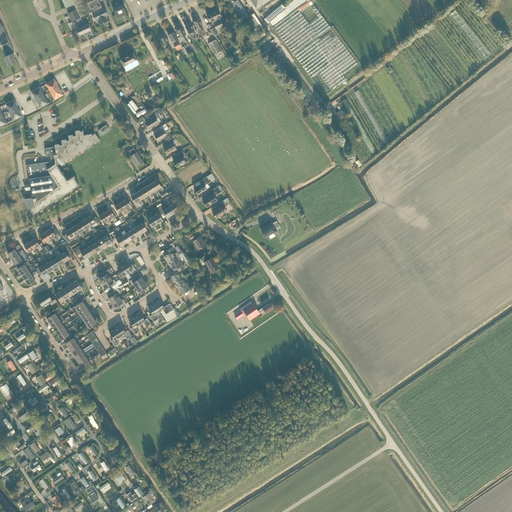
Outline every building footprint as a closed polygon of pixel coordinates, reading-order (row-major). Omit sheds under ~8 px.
[(98,0),(64,0),(68,7),(74,4),(80,17),(92,11),(93,13),(92,14),(96,21),(98,20),(100,24),(107,21),(105,16),(107,15),(104,8),(95,12),(94,11),(101,7),(98,0)] [(126,13),(122,4),(125,3),(123,0),(116,0),(119,5),(113,8),(117,18),(126,13)] [(251,0),(257,8),(269,0),(251,0)] [(281,4),(264,18),(268,24),(269,22),(272,26),(272,25),(294,54),(325,96),(344,82),(346,84),(348,83),(346,80),(347,79),(345,77),(343,74),(359,62),(332,25),(330,27),(312,3),(310,0),(293,0),(291,1),(287,5),(284,7),(281,4)] [(71,21),(79,17),(75,10),(68,14),(71,21)] [(223,26),(219,17),(221,16),(218,10),(212,13),(215,19),(217,21),(220,28),(223,26)] [(215,19),(212,13),(207,15),(210,21),(211,20),(213,24),(216,30),(220,28),(217,21),(215,19)] [(78,19),(85,32),(90,30),(87,24),(85,25),(83,21),(82,21),(81,18),(78,19)] [(85,32),(78,19),(76,20),(78,24),(79,27),(76,29),(79,35),(85,32)] [(202,26),(199,19),(193,22),(197,29),(199,32),(201,37),(205,34),(203,30),(201,31),(199,27),(202,26)] [(14,52),(4,30),(3,26),(2,27),(0,22),(0,43),(0,45),(1,44),(6,56),(4,56),(6,61),(5,62),(7,65),(8,65),(15,62),(12,53),(14,52)] [(188,33),(190,37),(192,40),(197,38),(195,34),(194,35),(193,33),(192,34),(191,32),(194,30),(191,23),(185,26),(188,33)] [(186,47),(189,45),(186,41),(185,39),(183,36),(186,34),(182,27),(176,30),(181,40),(186,47)] [(265,29),(253,39),(259,45),(270,35),(265,29)] [(174,45),(176,48),(177,51),(182,48),(178,42),(175,40),(177,38),(174,32),(168,35),(174,45)] [(166,49),(169,55),(173,52),(169,46),(168,47),(166,44),(169,42),(165,36),(160,39),(163,45),(165,49),(166,49)] [(221,50),(215,40),(209,43),(215,54),(221,50)] [(190,44),(194,50),(196,53),(199,51),(197,48),(193,42),(190,44)] [(133,53),(120,59),(126,70),(139,64),(133,53)] [(59,87),(54,79),(45,84),(50,92),(59,87)] [(44,95),(39,87),(31,92),(35,100),(44,95)] [(63,95),(59,87),(50,92),(54,100),(63,95)] [(382,143),(388,140),(360,89),(354,91),(382,143)] [(35,100),(40,108),(49,103),(44,95),(35,100)] [(342,99),(350,114),(353,112),(354,116),(355,115),(346,97),(342,99)] [(18,108),(14,99),(5,104),(9,112),(18,108)] [(18,108),(9,112),(13,121),(22,117),(18,108)] [(159,124),(158,123),(161,121),(158,117),(156,113),(155,112),(149,116),(151,119),(145,123),(149,129),(154,125),(155,126),(159,124)] [(164,131),(168,129),(165,124),(160,127),(161,130),(154,135),(158,141),(166,136),(164,131)] [(106,125),(97,131),(98,131),(101,136),(109,130),(106,125)] [(55,147),(45,148),(47,156),(50,156),(51,161),(54,161),(55,163),(56,165),(59,163),(60,165),(64,163),(63,162),(65,161),(65,162),(72,158),(71,157),(72,156),(73,157),(78,154),(79,153),(78,152),(79,151),(80,152),(86,148),(87,148),(86,147),(88,146),(88,147),(94,143),(93,142),(94,141),(95,142),(99,140),(95,133),(94,133),(92,133),(83,135),(83,129),(75,131),(76,135),(73,136),(72,134),(68,135),(69,140),(66,140),(66,139),(61,140),(62,145),(59,145),(59,144),(54,144),(55,147)] [(176,149),(175,148),(173,144),(177,142),(174,137),(168,140),(170,143),(163,147),(167,154),(172,151),(173,152),(176,149)] [(142,162),(136,152),(134,148),(128,152),(136,166),(142,162)] [(179,157),(173,161),(177,167),(185,162),(182,158),(185,156),(182,151),(177,154),(179,157)] [(29,198),(24,199),(25,201),(30,210),(33,215),(36,213),(41,210),(42,211),(41,210),(56,200),(57,201),(56,200),(71,190),(71,191),(72,191),(71,190),(79,185),(78,183),(77,183),(74,178),(75,177),(74,175),(70,178),(67,180),(62,173),(63,172),(62,172),(57,166),(56,165),(55,163),(54,161),(51,161),(46,162),(40,163),(26,165),(27,170),(29,183),(27,184),(28,190),(30,189),(31,193),(32,197),(29,198)] [(210,182),(206,176),(199,181),(201,184),(194,189),(197,194),(206,189),(204,186),(210,182)] [(161,186),(156,180),(151,183),(155,190),(156,189),(159,187),(162,191),(164,190),(161,186)] [(151,183),(146,186),(150,193),(151,193),(154,191),(158,196),(160,195),(156,189),(155,190),(151,183)] [(141,189),(145,196),(146,196),(149,194),(151,197),(153,196),(151,193),(150,193),(146,186),(141,189)] [(206,207),(217,200),(214,196),(221,192),(217,186),(208,192),(210,196),(202,200),(206,207)] [(141,189),(136,193),(140,200),(141,199),(144,197),(146,201),(148,199),(146,196),(145,196),(141,189)] [(140,200),(136,193),(131,196),(135,203),(139,200),(141,204),(143,203),(141,199),(140,200)] [(227,205),(225,203),(229,200),(227,198),(224,200),(218,203),(220,207),(212,212),(216,218),(226,212),(223,207),(227,205)] [(127,214),(129,212),(126,208),(130,206),(128,202),(126,199),(120,203),(127,214)] [(165,204),(167,207),(168,207),(172,214),(177,211),(173,204),(169,206),(167,202),(165,204)] [(122,210),(125,215),(127,214),(120,203),(115,206),(119,212),(122,210)] [(167,217),(172,214),(168,207),(167,207),(165,209),(162,205),(158,208),(161,212),(163,211),(167,217)] [(116,220),(109,209),(104,213),(108,219),(111,217),(112,218),(114,222),(116,220)] [(149,213),(151,217),(152,217),(157,224),(162,220),(158,213),(154,216),(151,212),(149,213)] [(103,222),(106,220),(109,225),(111,224),(108,219),(104,213),(99,216),(103,222)] [(89,226),(92,230),(94,229),(91,225),(95,222),(91,215),(86,218),(90,225),(89,226)] [(152,217),(151,217),(148,219),(146,215),(144,217),(146,221),(147,220),(151,227),(157,224),(152,217)] [(86,228),(89,226),(90,225),(86,218),(81,222),(85,229),(84,229),(86,233),(88,232),(86,228)] [(264,228),(260,230),(264,237),(268,235),(268,236),(277,231),(276,229),(280,227),(276,221),(273,223),(272,222),(264,227),(264,228)] [(81,231),(84,229),(85,229),(81,222),(75,225),(80,232),(79,232),(81,236),(83,239),(85,237),(83,235),(81,231)] [(136,227),(137,226),(141,233),(146,230),(142,223),(138,226),(136,222),(134,223),(136,227)] [(75,238),(76,239),(78,243),(80,241),(76,234),(79,232),(80,232),(75,225),(70,228),(75,235),(74,236),(75,238)] [(140,234),(141,233),(137,226),(136,227),(133,229),(130,225),(128,226),(131,230),(132,229),(136,236),(140,234)] [(51,228),(45,232),(52,242),(53,242),(50,238),(54,236),(56,240),(58,239),(57,237),(56,235),(55,235),(51,228)] [(75,235),(70,228),(65,231),(67,234),(63,236),(67,243),(72,240),(75,238),(74,236),(75,235)] [(126,233),(131,240),(136,236),(132,229),(131,230),(128,232),(125,228),(123,229),(126,233)] [(120,236),(121,236),(126,243),(126,242),(131,240),(126,233),(122,235),(120,231),(118,233),(120,236)] [(51,243),(52,242),(45,232),(40,235),(44,242),(48,239),(51,243)] [(101,239),(101,238),(106,245),(111,242),(110,241),(113,239),(112,238),(109,232),(106,234),(106,236),(103,238),(101,234),(99,235),(101,239)] [(120,236),(117,238),(115,234),(113,236),(115,240),(116,239),(120,246),(126,243),(121,236),(120,236)] [(195,239),(193,237),(194,237),(192,234),(186,238),(188,241),(191,239),(192,241),(198,249),(205,245),(199,236),(195,239)] [(100,249),(106,245),(101,238),(101,239),(98,241),(95,237),(93,238),(96,242),(100,249)] [(35,238),(30,242),(36,252),(37,252),(34,248),(38,246),(40,250),(42,248),(40,244),(39,245),(35,238)] [(91,245),(95,252),(100,249),(96,242),(92,244),(90,240),(88,242),(90,245),(91,245)] [(36,252),(30,242),(24,245),(28,252),(32,249),(35,253),(36,252)] [(90,255),(95,252),(91,245),(90,245),(87,247),(85,244),(83,245),(85,249),(86,248),(90,255)] [(64,262),(70,258),(68,256),(72,254),(67,245),(62,248),(64,252),(61,254),(60,255),(64,262)] [(11,258),(18,254),(17,253),(15,250),(19,248),(17,246),(15,247),(13,248),(14,249),(9,252),(7,253),(11,258)] [(80,252),(81,252),(85,258),(90,255),(86,248),(85,249),(82,251),(79,247),(78,248),(80,252)] [(167,254),(163,257),(167,262),(179,255),(182,253),(180,250),(176,253),(174,254),(172,251),(173,251),(171,248),(165,251),(167,254)] [(49,261),(53,268),(59,265),(54,258),(55,257),(51,250),(49,251),(52,256),(48,258),(50,261),(49,261)] [(59,255),(55,257),(54,258),(59,265),(64,262),(60,255),(61,254),(58,250),(56,252),(59,255)] [(17,253),(18,254),(11,258),(14,264),(21,260),(18,255),(21,254),(22,253),(21,251),(17,253)] [(204,262),(208,268),(206,270),(209,274),(219,268),(215,261),(216,261),(213,256),(210,258),(207,253),(200,258),(198,260),(201,265),(204,264),(204,263),(204,262)] [(179,255),(167,262),(171,268),(173,271),(176,269),(182,265),(181,262),(179,263),(177,259),(180,257),(179,255)] [(48,262),(45,264),(44,265),(48,271),(53,268),(49,261),(50,261),(48,258),(48,257),(46,258),(48,262)] [(25,266),(29,263),(30,262),(29,260),(28,261),(24,264),(17,268),(21,274),(28,270),(27,269),(25,266)] [(45,264),(42,260),(40,261),(43,265),(39,268),(43,275),(48,271),(44,265),(45,264)] [(130,267),(127,262),(122,265),(127,273),(130,271),(131,273),(136,270),(132,265),(130,267)] [(126,277),(125,275),(127,273),(122,265),(117,268),(121,273),(118,274),(121,279),(126,277)] [(21,274),(24,279),(31,275),(31,274),(28,271),(32,268),(31,266),(27,269),(28,270),(21,274)] [(102,283),(110,278),(108,275),(110,274),(109,272),(110,271),(109,269),(102,273),(104,276),(99,279),(102,283)] [(32,276),(36,273),(37,273),(36,271),(35,272),(34,272),(31,274),(31,275),(24,279),(28,285),(35,280),(32,276)] [(173,283),(181,278),(184,276),(183,276),(184,276),(182,273),(179,275),(177,272),(169,277),(173,283)] [(144,282),(141,277),(136,280),(134,278),(129,281),(132,286),(134,284),(135,287),(144,282)] [(112,281),(110,278),(101,283),(104,288),(109,285),(113,289),(118,286),(121,284),(120,281),(116,284),(113,280),(112,281)] [(182,294),(190,288),(186,283),(185,284),(181,278),(173,283),(177,289),(178,288),(182,294)] [(81,288),(76,280),(72,283),(77,291),(79,294),(81,293),(79,290),(81,288)] [(144,282),(135,287),(137,290),(135,291),(138,295),(143,292),(142,290),(147,286),(144,282)] [(73,294),(75,297),(77,296),(75,293),(77,291),(72,283),(68,286),(73,294)] [(73,294),(68,286),(64,288),(69,296),(69,297),(71,300),(73,299),(71,295),(73,294)] [(108,298),(111,303),(112,302),(119,298),(117,295),(121,293),(118,288),(119,287),(118,286),(113,289),(114,291),(111,293),(113,295),(108,298)] [(69,296),(64,288),(59,291),(65,299),(64,299),(67,303),(68,301),(66,298),(69,297),(69,296)] [(65,299),(59,291),(55,294),(59,300),(62,305),(64,304),(62,301),(64,299),(65,299)] [(50,297),(47,293),(37,299),(42,306),(49,301),(52,305),(57,301),(53,295),(50,297)] [(120,307),(125,303),(123,299),(121,300),(119,298),(112,302),(111,303),(114,308),(119,304),(120,307)] [(165,314),(173,309),(170,303),(163,307),(159,300),(153,304),(159,312),(163,310),(165,314)] [(77,311),(85,306),(82,301),(71,309),(72,310),(75,308),(77,311)] [(265,313),(272,308),(268,303),(258,311),(252,303),(243,310),(241,311),(234,316),(237,319),(245,313),(250,320),(259,313),(263,310),(265,313)] [(152,314),(149,316),(153,322),(158,319),(155,315),(159,312),(153,304),(148,307),(152,314)] [(85,306),(77,311),(74,313),(75,315),(78,313),(80,315),(88,310),(85,306)] [(88,310),(80,315),(77,317),(78,319),(81,317),(83,319),(91,314),(88,310)] [(50,322),(58,317),(56,315),(59,313),(58,311),(47,318),(50,322)] [(146,327),(150,324),(147,318),(144,320),(139,313),(134,316),(139,325),(143,322),(146,327)] [(86,323),(93,318),(91,314),(83,319),(79,321),(81,323),(84,321),(86,323)] [(52,327),(60,321),(59,319),(62,317),(61,315),(58,317),(50,322),(52,327)] [(134,334),(138,331),(135,327),(139,325),(134,316),(128,320),(133,327),(130,329),(134,334)] [(9,327),(16,322),(14,318),(6,323),(9,327)] [(86,323),(82,326),(80,327),(81,329),(84,327),(87,325),(89,328),(96,323),(93,318),(86,323)] [(55,331),(63,326),(62,323),(65,321),(64,319),(60,321),(52,327),(55,331)] [(58,335),(66,330),(64,327),(68,325),(66,323),(63,326),(55,331),(58,335)] [(120,325),(114,328),(120,337),(122,339),(125,337),(127,339),(131,336),(127,330),(124,332),(120,325)] [(72,336),(70,333),(69,334),(67,332),(71,330),(69,328),(66,330),(58,335),(61,340),(63,339),(64,338),(65,340),(72,336)] [(119,344),(116,340),(120,337),(114,328),(109,332),(113,339),(110,341),(114,347),(119,344)] [(26,336),(24,333),(16,338),(18,341),(26,336)] [(73,336),(74,337),(66,342),(65,343),(68,347),(76,342),(75,339),(79,337),(77,334),(73,336)] [(71,351),(79,346),(77,344),(81,341),(79,340),(76,342),(68,347),(71,351)] [(14,345),(11,341),(3,347),(6,350),(14,345)] [(74,356),(82,350),(80,348),(84,346),(82,344),(79,346),(71,351),(74,356)] [(23,350),(20,345),(11,351),(14,354),(17,352),(18,353),(23,350)] [(82,350),(74,356),(77,360),(85,355),(84,355),(83,352),(86,350),(85,348),(82,350)] [(37,356),(32,350),(28,352),(33,359),(37,356)] [(79,364),(87,359),(86,356),(89,354),(88,352),(84,355),(85,355),(77,360),(79,364)] [(20,363),(29,357),(26,353),(18,359),(20,363)] [(91,357),(87,359),(79,364),(82,369),(90,363),(88,361),(92,359),(91,357)] [(11,359),(7,362),(12,371),(16,368),(11,359)] [(37,369),(32,361),(26,365),(31,373),(37,369)] [(54,375),(52,371),(45,376),(47,379),(54,375)] [(20,374),(15,377),(22,386),(27,383),(20,374)] [(46,382),(41,374),(35,377),(40,385),(46,382)] [(49,380),(54,387),(58,384),(53,377),(49,380)] [(7,381),(1,385),(10,397),(15,393),(7,381)] [(41,392),(49,387),(46,383),(38,388),(41,392)] [(76,392),(70,396),(75,404),(81,400),(76,392)] [(30,408),(37,403),(34,400),(31,402),(28,399),(25,401),(30,408)] [(12,414),(20,408),(18,404),(9,411),(12,414)] [(41,410),(37,405),(32,409),(36,414),(41,410)] [(67,416),(62,409),(57,411),(63,419),(67,416)] [(20,423),(26,419),(23,415),(17,419),(20,423)] [(77,426),(70,417),(66,419),(73,429),(77,426)] [(98,429),(92,419),(88,421),(95,431),(98,429)] [(50,428),(44,420),(41,422),(47,431),(50,428)] [(57,434),(67,428),(64,424),(55,430),(57,434)] [(85,429),(83,426),(79,429),(75,432),(77,435),(85,429)] [(30,437),(36,433),(32,427),(26,432),(30,437)] [(7,441),(14,435),(12,432),(4,438),(7,441)] [(59,439),(54,432),(50,434),(55,442),(59,439)] [(110,443),(104,434),(101,437),(106,445),(110,443)] [(78,445),(72,436),(68,439),(74,448),(78,445)] [(26,445),(23,440),(16,445),(19,450),(26,445)] [(40,450),(34,442),(31,445),(36,452),(40,450)] [(62,454),(56,446),(53,448),(58,457),(62,454)] [(97,454),(91,446),(86,449),(92,458),(97,454)] [(35,456),(28,447),(25,449),(32,459),(35,456)] [(43,460),(51,455),(48,451),(40,457),(43,460)] [(120,454),(117,451),(107,457),(110,460),(120,454)] [(86,464),(79,455),(75,458),(81,467),(86,464)] [(75,471),(69,463),(65,466),(71,474),(75,471)] [(32,473),(38,468),(35,464),(29,469),(32,473)] [(136,473),(130,464),(125,468),(131,477),(136,473)] [(98,477),(92,469),(88,472),(94,480),(98,477)] [(125,479),(121,472),(114,476),(119,483),(125,479)] [(52,479),(55,483),(64,478),(61,473),(52,479)] [(48,485),(42,478),(39,481),(44,488),(48,485)] [(18,491),(26,485),(23,481),(15,487),(18,491)] [(80,491),(74,481),(69,484),(76,494),(80,491)] [(100,486),(102,490),(110,484),(108,481),(100,486)] [(134,489),(139,497),(143,494),(138,486),(134,489)] [(71,496),(65,488),(62,490),(68,498),(71,496)] [(130,491),(126,494),(131,501),(135,498),(130,491)] [(99,499),(95,492),(87,497),(92,503),(99,499)] [(152,502),(147,494),(143,497),(148,504),(152,502)] [(55,495),(51,498),(57,507),(61,504),(55,495)] [(119,497),(115,500),(121,508),(125,505),(122,501),(119,497)] [(28,508),(34,504),(31,500),(25,505),(28,508)] [(75,511),(83,505),(80,502),(72,507),(75,511)]
